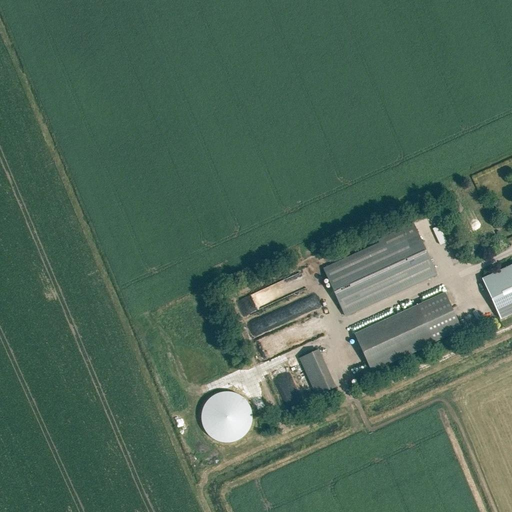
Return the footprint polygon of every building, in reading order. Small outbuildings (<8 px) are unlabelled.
[(380,243),(324,269),(346,316),(437,275),(414,224),(378,240),(380,243)] [(511,265),(482,279),(500,319),(511,314),(511,265)] [(445,293),(355,334),(371,371),(462,329),(445,293)] [(258,326),(260,333),(268,331),(266,323),(258,326)] [(337,388),(320,349),(300,358),(317,397),(337,388)] [(179,429),(183,438),(198,432),(194,423),(179,429)]
